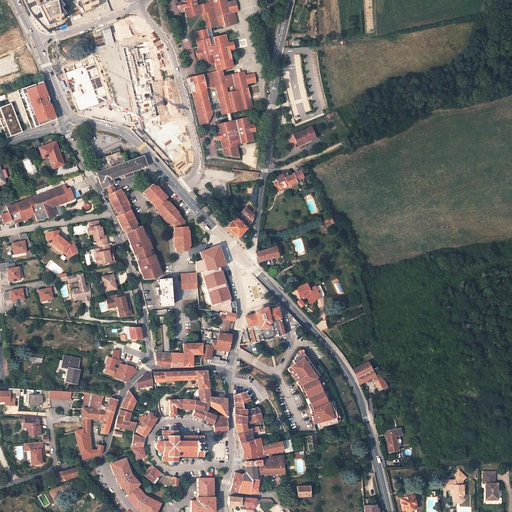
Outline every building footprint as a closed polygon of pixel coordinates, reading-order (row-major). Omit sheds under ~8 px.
[(35,0),(41,12),(48,25),(63,20),(63,16),(67,13),(63,7),(66,5),(61,0),(35,0)] [(79,0),(78,5),(83,8),(84,13),(99,6),(98,0),(79,0)] [(215,71),(188,77),(199,125),(207,123),(212,114),(206,88),(215,86),(222,114),(253,107),(247,84),(256,82),(254,73),(246,75),(245,70),(225,75),(223,70),(235,67),(231,50),(235,49),(233,41),(229,42),(227,34),(214,37),(212,27),(225,24),(225,26),(238,23),(235,12),(239,11),(236,0),(232,0),(227,1),(226,0),(182,0),(182,1),(179,2),(181,11),(184,10),(186,18),(202,15),(205,28),(193,31),(197,48),(194,49),(196,58),(199,57),(201,66),(213,63),(215,71)] [(371,0),(364,0),(366,31),(373,31),(371,0)] [(150,52),(148,40),(123,46),(140,120),(165,114),(162,98),(160,98),(159,94),(160,93),(152,58),(150,58),(149,52),(150,52)] [(63,69),(78,112),(100,104),(84,61),(63,69)] [(34,84),(23,88),(33,116),(28,118),(31,128),(56,119),(50,103),(48,99),(47,100),(46,97),(48,96),(42,81),(37,83),(37,85),(35,86),(34,84)] [(28,118),(33,116),(23,88),(17,90),(28,118)] [(10,103),(0,106),(0,121),(6,137),(21,132),(10,103)] [(221,140),(224,156),(240,159),(237,144),(254,141),(253,134),(256,133),(256,131),(255,127),(255,125),(251,126),(250,118),(234,121),(230,122),(217,124),(219,133),(215,134),(216,135),(216,140),(217,141),(221,140)] [(182,134),(179,121),(167,124),(165,124),(142,129),(171,161),(180,153),(178,143),(188,141),(182,134)] [(294,135),(298,145),(305,142),(306,144),(309,143),(309,139),(314,137),(310,128),(294,135)] [(64,164),(55,142),(39,148),(43,157),(49,155),(52,163),(54,162),(56,167),(64,164)] [(104,157),(106,165),(121,160),(120,157),(125,155),(124,153),(120,154),(119,152),(104,157)] [(299,170),(292,173),(292,174),(295,181),(303,178),(299,170)] [(283,174),(274,178),(277,184),(279,189),(296,182),(295,181),(292,174),(288,176),(285,178),(283,175),(283,174)] [(113,184),(106,187),(110,194),(108,195),(110,198),(109,199),(116,213),(117,212),(119,215),(116,217),(123,230),(124,230),(126,233),(138,227),(136,224),(129,210),(131,209),(129,206),(122,193),(120,189),(116,191),(113,184)] [(153,184),(143,193),(146,195),(156,207),(155,208),(157,211),(168,222),(171,225),(174,222),(176,224),(176,228),(174,228),(174,232),(176,247),(176,251),(189,250),(188,246),(190,246),(189,230),(187,230),(187,227),(185,227),(185,221),(178,213),(179,212),(168,201),(167,202),(165,199),(167,197),(156,185),(155,187),(153,184)] [(22,221),(35,216),(37,221),(46,220),(46,218),(48,218),(48,219),(57,216),(53,208),(51,203),(52,202),(55,203),(56,201),(63,204),(65,203),(64,202),(67,200),(61,187),(6,206),(8,211),(1,214),(4,224),(5,223),(5,224),(9,225),(15,223),(14,220),(20,218),(22,221)] [(124,192),(122,193),(129,206),(130,205),(124,192)] [(156,207),(146,195),(144,196),(155,208),(156,207)] [(254,215),(245,207),(233,220),(226,227),(235,235),(237,238),(253,222),(254,215)] [(131,209),(129,210),(136,224),(137,223),(131,209)] [(168,222),(157,211),(167,223),(168,222)] [(98,220),(89,222),(90,227),(89,227),(87,230),(88,233),(90,234),(93,234),(94,241),(96,241),(96,245),(98,245),(107,243),(105,236),(103,236),(101,227),(99,228),(98,220)] [(131,246),(142,277),(143,279),(156,278),(156,276),(162,274),(160,270),(156,259),(154,254),(152,255),(151,256),(150,253),(149,249),(152,248),(148,239),(147,239),(144,231),(141,226),(138,227),(126,233),(131,246)] [(33,247),(26,233),(19,234),(21,242),(12,244),(14,254),(27,252),(26,248),(33,247)] [(79,253),(77,250),(74,240),(68,242),(60,238),(58,236),(54,237),(53,233),(47,234),(48,242),(54,241),(52,244),(64,253),(65,251),(68,258),(79,253)] [(107,243),(98,245),(98,248),(95,249),(96,253),(97,253),(98,256),(96,257),(95,259),(95,262),(98,264),(113,261),(112,256),(109,256),(108,250),(110,250),(108,243),(107,243)] [(227,266),(220,246),(200,253),(202,260),(196,262),(197,274),(202,272),(212,307),(212,310),(221,311),(235,314),(235,302),(232,303),(220,269),(227,266)] [(280,255),(277,246),(257,252),(256,252),(257,255),(259,261),(280,255)] [(15,263),(10,264),(9,262),(0,263),(0,267),(1,272),(8,271),(10,281),(21,280),(18,267),(16,268),(15,263)] [(83,273),(64,277),(65,281),(68,280),(69,283),(79,281),(80,288),(74,289),(76,301),(83,299),(86,299),(87,302),(91,301),(90,286),(86,286),(83,273)] [(197,288),(196,273),(181,274),(182,289),(197,288)] [(116,289),(112,274),(103,277),(104,282),(103,282),(105,291),(116,289)] [(171,305),(169,279),(159,280),(160,291),(157,291),(157,295),(161,294),(162,305),(171,305)] [(53,280),(46,281),(48,289),(39,290),(41,301),(54,299),(53,295),(59,294),(53,280)] [(316,289),(315,286),(308,289),(306,285),(306,283),(295,287),(300,297),(305,295),(308,301),(319,296),(316,289)] [(324,295),(320,287),(316,289),(319,296),(308,301),(309,303),(314,300),(324,295)] [(29,296),(28,288),(5,292),(4,294),(4,300),(12,299),(12,302),(25,300),(24,297),(29,296)] [(121,293),(110,295),(111,299),(106,300),(108,308),(117,306),(120,317),(132,314),(128,302),(126,303),(123,303),(122,296),(121,293)] [(252,343),(259,341),(258,338),(259,338),(262,337),(265,339),(268,338),(271,337),(273,334),(275,334),(277,333),(278,335),(284,333),(283,331),(284,331),(284,330),(284,329),(284,328),(283,328),(281,324),(282,324),(283,324),(283,323),(283,322),(282,322),(281,321),(279,318),(278,317),(279,316),(276,307),(265,310),(265,308),(255,311),(255,313),(244,316),(247,326),(248,325),(249,327),(247,327),(248,331),(247,332),(248,333),(248,334),(249,334),(250,337),(249,337),(249,338),(249,339),(250,340),(251,340),(252,343)] [(229,320),(233,321),(235,314),(221,311),(220,316),(225,317),(224,319),(216,320),(215,327),(210,326),(209,331),(227,334),(229,320)] [(140,327),(125,326),(126,334),(127,339),(142,339),(141,327),(140,327)] [(168,326),(162,326),(164,353),(154,353),(156,364),(167,367),(168,367),(171,367),(170,353),(169,343),(169,334),(168,326)] [(215,349),(215,347),(228,349),(231,334),(227,334),(209,331),(200,329),(202,342),(202,345),(202,348),(201,358),(209,359),(210,348),(212,348),(215,349)] [(192,366),(192,354),(201,354),(201,343),(183,344),(183,353),(183,366),(192,366)] [(107,356),(104,363),(107,364),(118,369),(119,364),(121,365),(121,362),(118,360),(118,350),(112,350),(112,358),(107,356)] [(291,355),(290,356),(291,357),(291,358),(289,359),(289,360),(291,363),(284,367),(284,368),(286,371),(288,369),(290,372),(288,374),(292,379),(296,377),(296,379),(295,380),(294,380),(294,381),(294,382),(294,383),(295,383),(296,383),(296,384),(296,383),(300,390),(302,389),(304,392),(307,399),(309,402),(306,403),(309,409),(309,410),(308,410),(308,411),(309,411),(309,412),(310,412),(310,413),(310,412),(315,412),(315,413),(311,414),(312,419),(315,418),(316,421),(317,426),(321,425),(321,423),(324,422),(325,424),(332,422),(331,417),(332,417),(330,409),(329,409),(328,406),(330,406),(328,400),(324,402),(321,398),(324,396),(321,391),(319,392),(316,386),(318,384),(316,379),(313,381),(311,376),(315,374),(300,352),(294,353),(291,355)] [(41,362),(42,355),(31,353),(30,360),(41,362)] [(171,367),(179,367),(179,359),(180,359),(180,358),(179,353),(173,353),(170,353),(171,367)] [(77,370),(79,358),(63,355),(62,360),(64,360),(63,367),(66,367),(68,368),(66,376),(65,381),(76,383),(79,370),(77,370)] [(219,360),(219,357),(213,356),(213,359),(210,358),(210,359),(210,363),(223,366),(226,364),(226,361),(219,360)] [(354,373),(360,384),(361,383),(372,377),(379,373),(376,367),(371,370),(367,362),(355,368),(352,370),(354,373)] [(107,364),(104,371),(113,375),(113,376),(124,380),(125,378),(128,380),(131,376),(137,371),(132,369),(132,368),(126,365),(126,366),(121,365),(119,364),(118,369),(107,364)] [(195,371),(180,372),(181,380),(196,379),(198,389),(208,389),(206,370),(195,371)] [(136,380),(137,387),(152,385),(150,372),(143,374),(136,380)] [(154,376),(155,382),(165,381),(165,380),(181,380),(180,372),(165,372),(164,372),(164,375),(154,376)] [(372,377),(374,382),(382,379),(379,373),(372,377)] [(382,379),(374,382),(378,390),(383,388),(386,386),(382,379)] [(14,405),(14,396),(18,396),(19,389),(8,388),(8,391),(0,390),(0,400),(3,401),(3,399),(4,399),(4,401),(9,401),(8,405),(14,405)] [(131,410),(135,400),(128,389),(126,393),(127,394),(124,402),(122,407),(131,410)] [(226,398),(225,398),(209,397),(208,389),(198,389),(199,397),(199,401),(209,404),(210,404),(210,406),(226,416),(226,398)] [(27,406),(39,406),(39,403),(42,404),(42,397),(49,398),(49,397),(49,391),(42,390),(42,395),(28,394),(27,406)] [(70,392),(49,391),(49,397),(49,398),(49,399),(70,400),(70,392)] [(234,408),(243,408),(242,403),(241,401),(249,398),(244,391),(233,395),(234,403),(234,408)] [(101,424),(99,433),(106,434),(113,412),(99,408),(101,402),(103,396),(94,394),(89,392),(87,392),(82,407),(82,417),(90,418),(103,419),(101,424)] [(110,398),(108,404),(101,402),(99,408),(113,412),(117,400),(110,398)] [(175,407),(179,407),(179,399),(168,400),(169,416),(175,415),(175,407)] [(179,407),(194,408),(192,415),(203,419),(206,412),(209,404),(199,401),(195,401),(195,400),(185,399),(179,399),(179,407)] [(243,408),(234,408),(234,411),(234,414),(248,417),(260,413),(259,411),(256,407),(255,407),(249,409),(243,408)] [(121,410),(120,416),(123,417),(122,421),(128,422),(130,412),(121,410)] [(208,413),(206,412),(203,419),(212,424),(212,422),(215,416),(214,415),(208,413)] [(156,418),(148,413),(144,419),(142,423),(150,428),(156,418)] [(234,423),(245,423),(250,423),(262,420),(261,418),(260,413),(248,417),(234,414),(234,419),(234,423)] [(39,416),(23,415),(22,421),(22,426),(28,426),(28,435),(40,434),(39,425),(37,425),(37,423),(39,423),(39,416)] [(128,428),(134,429),(136,422),(129,421),(129,422),(128,422),(122,421),(123,417),(120,416),(118,415),(115,426),(128,428)] [(227,430),(227,421),(212,422),(212,424),(214,432),(218,432),(223,431),(223,429),(226,429),(226,430),(227,430)] [(150,428),(142,423),(136,432),(144,437),(150,428)] [(246,428),(245,423),(234,423),(236,429),(237,432),(247,430),(246,428)] [(168,430),(162,430),(162,435),(159,435),(158,436),(157,437),(157,438),(157,440),(158,440),(156,441),(155,442),(154,443),(154,445),(154,447),(155,448),(156,450),(158,451),(157,451),(157,453),(157,454),(158,455),(159,455),(161,456),(162,461),(168,461),(168,463),(168,464),(169,465),(170,465),(171,465),(172,465),(174,465),(175,464),(175,462),(175,461),(177,461),(177,457),(204,456),(203,435),(177,435),(177,430),(176,430),(176,429),(176,428),(175,427),(174,427),(172,426),(171,426),(170,426),(169,427),(168,429),(168,430)] [(75,431),(81,459),(97,454),(99,454),(100,454),(100,453),(101,453),(101,452),(101,450),(102,448),(103,445),(98,444),(97,449),(91,450),(89,432),(83,433),(82,429),(75,431)] [(247,430),(237,432),(238,435),(240,443),(252,439),(250,431),(250,429),(247,430)] [(386,438),(389,452),(397,450),(395,436),(401,435),(400,429),(386,431),(387,437),(386,438)] [(143,438),(133,434),(131,447),(142,445),(143,438)] [(252,439),(240,443),(242,447),(243,450),(243,453),(243,457),(243,458),(256,457),(263,456),(262,454),(272,452),(282,450),(280,442),(280,441),(272,443),(264,445),(261,446),(259,438),(253,439),(252,439)] [(30,449),(30,459),(33,459),(34,463),(41,463),(41,455),(41,451),(43,451),(42,441),(26,442),(27,450),(30,449)] [(143,456),(145,456),(142,447),(131,448),(135,459),(143,456)] [(258,480),(258,479),(256,479),(255,475),(255,474),(284,474),(282,456),(269,457),(269,460),(269,464),(245,466),(245,473),(242,475),(241,474),(239,485),(238,492),(249,493),(257,492),(258,480)] [(128,493),(125,495),(136,507),(145,511),(155,511),(160,503),(148,497),(148,498),(144,497),(141,493),(141,492),(136,486),(138,483),(133,477),(132,478),(129,474),(127,470),(129,469),(124,458),(111,462),(118,481),(128,493)] [(153,467),(152,465),(141,473),(146,478),(151,482),(159,472),(155,468),(153,467)] [(65,479),(78,475),(76,467),(55,473),(58,481),(65,479)] [(465,476),(458,470),(454,475),(455,476),(455,479),(449,479),(449,489),(453,489),(453,491),(452,492),(452,497),(455,500),(458,499),(459,498),(459,495),(462,495),(463,484),(462,484),(462,480),(465,476)] [(232,483),(239,485),(241,474),(234,472),(232,483)] [(494,472),(482,472),(483,484),(485,484),(485,500),(497,500),(497,484),(494,484),(494,472)] [(190,511),(213,511),(213,500),(212,500),(213,478),(198,478),(198,497),(200,497),(200,500),(196,500),(190,500),(190,511)] [(232,483),(230,490),(238,492),(239,485),(232,483)] [(309,488),(308,485),(297,486),(297,497),(309,496),(309,493),(307,494),(307,488),(309,488)] [(415,507),(412,495),(411,490),(402,492),(404,497),(399,498),(402,508),(405,507),(406,511),(407,511),(408,511),(411,511),(411,510),(413,509),(412,508),(415,507)] [(241,497),(228,496),(228,505),(234,504),(235,505),(236,505),(237,505),(240,506),(241,497)] [(249,506),(254,507),(255,499),(241,497),(240,506),(249,506)]
